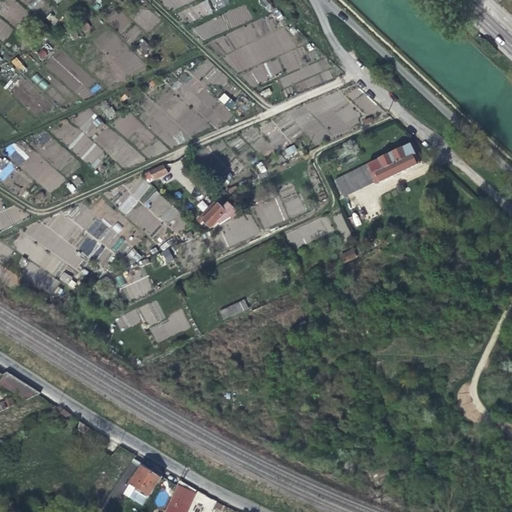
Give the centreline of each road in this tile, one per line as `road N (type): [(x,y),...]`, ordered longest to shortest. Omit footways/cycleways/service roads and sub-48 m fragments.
road 1 (track): [(358,69),(48,207),(30,208),(0,190)]
road 2 (track): [(398,108),(305,154),(324,201),(126,300)]
road 3 (residential): [(257,511),(0,360)]
road 4 (unclassified): [(511,209),(337,49),(314,0)]
road 5 (unclassified): [(322,0),(511,175)]
road 6 (track): [(0,142),(201,46)]
road 7 (track): [(277,106),(151,0)]
